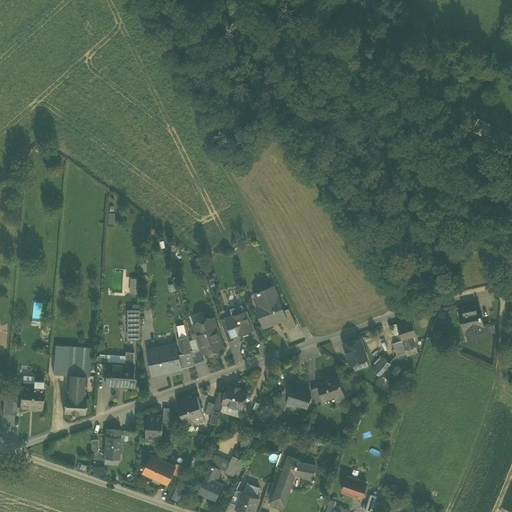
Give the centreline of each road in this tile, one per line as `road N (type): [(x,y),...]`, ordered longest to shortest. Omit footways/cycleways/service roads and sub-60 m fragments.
road 1 (residential): [(511,283),(431,301),(5,450)]
road 2 (track): [(161,22),(312,343)]
road 3 (track): [(508,285),(485,423),(446,511)]
road 4 (unclassified): [(184,511),(5,450)]
